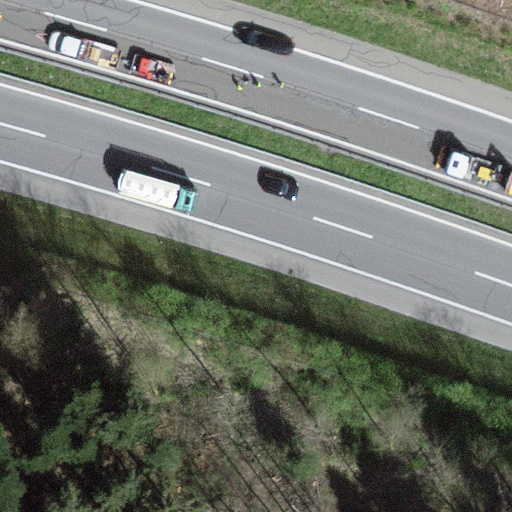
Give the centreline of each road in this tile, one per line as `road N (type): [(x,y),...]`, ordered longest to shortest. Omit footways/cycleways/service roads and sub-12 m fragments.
road 1 (motorway): [(0,127),(192,182),(511,291)]
road 2 (motorway): [(511,168),(235,74),(0,8)]
